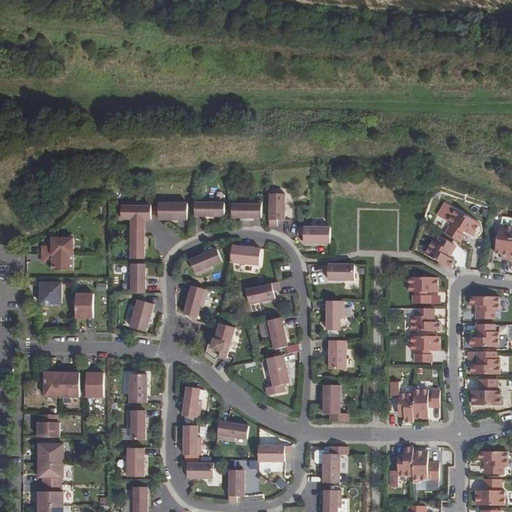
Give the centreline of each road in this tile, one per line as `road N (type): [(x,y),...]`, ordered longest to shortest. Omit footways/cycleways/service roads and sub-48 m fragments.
road 1 (track): [(0,94),(511,102)]
road 2 (residential): [(302,433),(301,294),(285,245),(223,234),(179,255),(168,278),(172,349)]
road 3 (residential): [(172,349),(167,460),(185,500),(202,509),(277,505),(296,487),(302,433)]
road 4 (residential): [(511,284),(472,279),(455,292),(460,434)]
road 5 (residential): [(1,348),(172,349)]
road 6 (residential): [(1,348),(0,508)]
road 7 (residential): [(302,433),(460,434)]
road 8 (residential): [(172,349),(190,354),(269,420),(302,433)]
